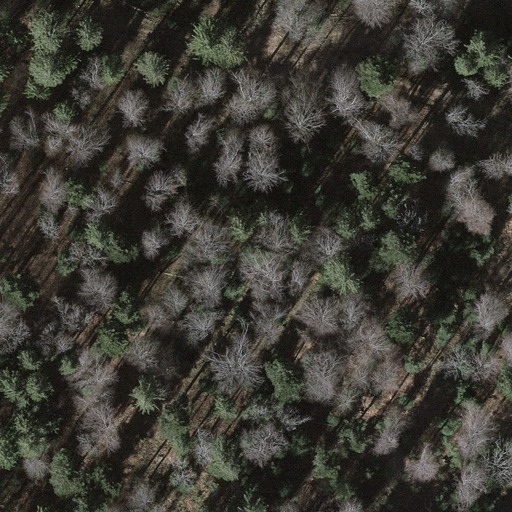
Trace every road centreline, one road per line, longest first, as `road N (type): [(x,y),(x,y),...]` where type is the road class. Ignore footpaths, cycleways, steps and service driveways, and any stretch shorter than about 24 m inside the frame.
road 1 (track): [(458,0),(343,31),(278,38),(263,53),(269,71),(410,86),(511,114)]
road 2 (track): [(0,30),(194,38),(263,53)]
